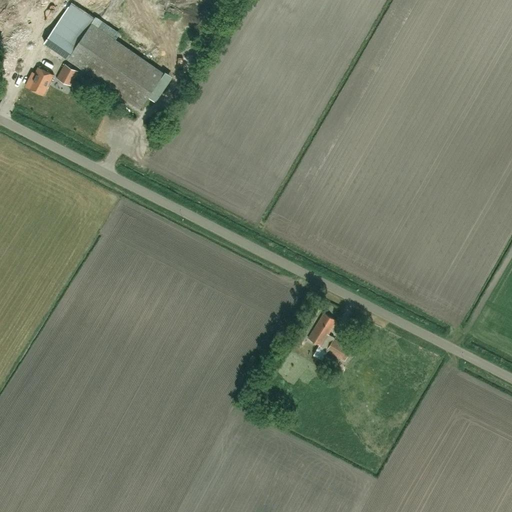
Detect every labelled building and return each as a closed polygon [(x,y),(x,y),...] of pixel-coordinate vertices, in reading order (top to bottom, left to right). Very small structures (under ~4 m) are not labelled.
[(105,11),(111,15),(119,5),(113,1),(105,11)] [(71,3),(44,42),(68,58),(67,59),(140,109),(164,73),(91,24),(95,19),(71,3)] [(57,77),(71,84),(78,70),(65,63),(57,77)] [(44,94),(54,74),(38,66),(35,72),(33,71),(26,85),(44,94)] [(322,346),(328,349),(328,350),(345,360),(351,350),(334,339),(335,337),(329,334),(337,320),(324,312),(309,338),(322,346)] [(335,367),(340,359),(327,351),(323,359),(335,367)]
